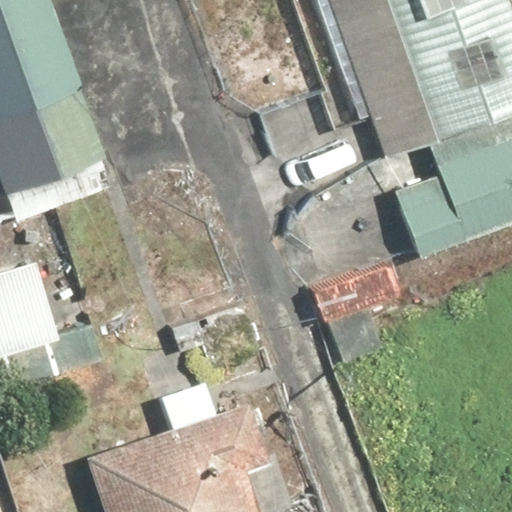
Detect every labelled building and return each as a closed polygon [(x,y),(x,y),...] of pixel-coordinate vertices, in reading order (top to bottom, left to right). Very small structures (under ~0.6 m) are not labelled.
[(0,0),(0,135),(22,191),(105,161),(61,0),(0,0)] [(511,0),(333,0),(392,162),(511,118),(511,0)] [(511,141),(401,180),(427,256),(511,226),(511,141)] [(36,254),(0,264),(0,357),(62,339),(36,254)] [(261,511),(230,406),(97,445),(117,511),(261,511)]
